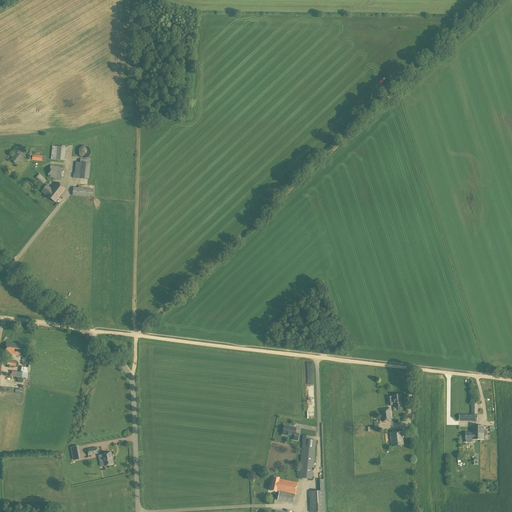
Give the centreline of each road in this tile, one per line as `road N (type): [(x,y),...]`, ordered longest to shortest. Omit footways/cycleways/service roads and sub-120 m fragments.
road 1 (track): [(493,0),(136,331)]
road 2 (track): [(511,381),(135,335)]
road 3 (track): [(135,0),(135,335)]
road 4 (unclassified): [(139,511),(127,369),(0,263)]
road 5 (track): [(135,335),(0,319)]
